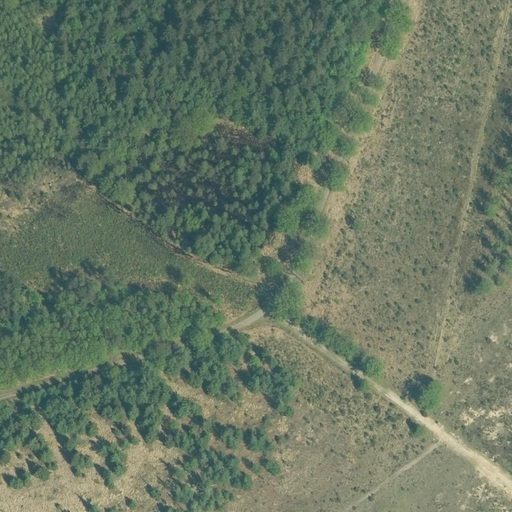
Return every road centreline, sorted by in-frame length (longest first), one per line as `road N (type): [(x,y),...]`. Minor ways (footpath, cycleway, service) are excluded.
road 1 (unclassified): [(0,398),(235,328),(268,309),(300,259),(404,0)]
road 2 (track): [(511,486),(268,309)]
road 3 (track): [(347,511),(448,441)]
